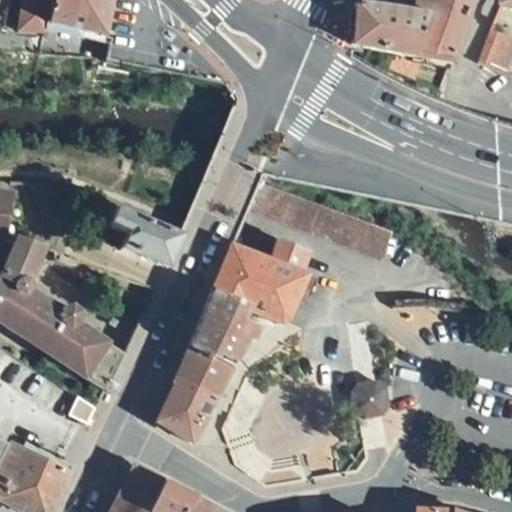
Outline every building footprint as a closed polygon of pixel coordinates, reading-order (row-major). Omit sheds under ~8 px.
[(0,0),(0,3),(9,5),(8,0),(22,0),(18,32),(44,34),(46,25),(51,0),(0,0)] [(110,0),(51,0),(46,25),(102,38),(110,0)] [(357,5),(355,6),(351,47),(394,55),(392,67),(417,79),(423,61),(452,66),(473,2),(465,0),(416,0),(414,14),(361,5),(357,5)] [(511,0),(500,0),(499,5),(511,9),(511,0)] [(511,40),(490,31),(480,63),(506,74),(511,55),(511,40)] [(125,48),(111,45),(107,60),(121,63),(125,48)] [(19,182),(10,181),(10,188),(18,190),(19,182)] [(247,211),(380,261),(388,235),(324,211),(257,186),(247,211)] [(14,195),(0,193),(0,238),(7,240),(14,195)] [(181,238),(101,205),(94,220),(126,234),(120,252),(167,271),(181,238)] [(126,234),(122,232),(115,250),(120,252),(126,234)] [(0,323),(17,334),(65,366),(110,395),(130,353),(105,340),(103,340),(78,324),(79,314),(71,308),(60,312),(27,292),(28,291),(27,285),(44,250),(22,242),(10,239),(0,272),(0,323)] [(246,312),(279,325),(287,321),(295,302),(298,296),(305,277),(299,275),(307,254),(275,241),(267,263),(229,248),(210,293),(247,308),(246,312)] [(186,350),(230,370),(245,341),(251,344),(257,330),(241,324),(246,312),(247,308),(210,293),(186,350)] [(173,382),(213,403),(230,370),(186,350),(173,382)] [(390,408),(387,388),(378,380),(357,383),(349,394),(353,413),(364,422),(382,419),(390,408)] [(154,425),(190,445),(213,403),(173,382),(154,425)] [(54,383),(24,444),(68,464),(95,409),(54,383)] [(21,451),(6,443),(0,455),(0,503),(17,511),(51,511),(71,474),(75,466),(68,464),(24,444),(21,451)] [(186,511),(194,498),(162,484),(163,481),(133,467),(109,511),(186,511)] [(220,511),(194,498),(186,511),(220,511)]
